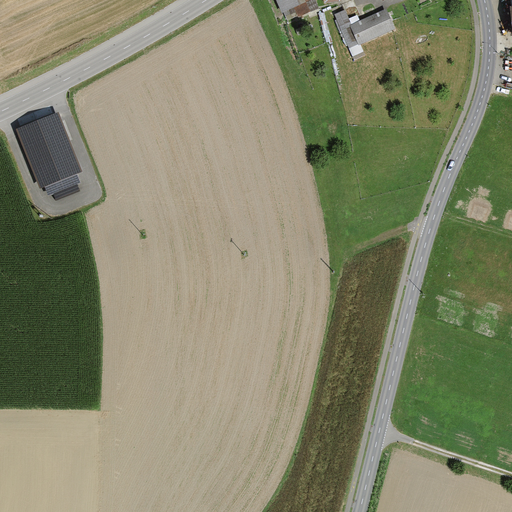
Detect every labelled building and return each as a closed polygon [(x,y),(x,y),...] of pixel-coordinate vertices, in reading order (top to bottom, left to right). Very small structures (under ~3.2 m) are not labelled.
[(294,0),(276,0),(282,13),(297,8),(294,0)] [(384,14),(354,28),(360,42),(391,28),(384,14)] [(58,112),(16,129),(40,189),(45,187),(48,196),(53,194),(56,200),(80,191),(77,184),(81,183),(77,174),(82,171),(58,112)] [(436,426),(418,419),(412,435),(429,442),(436,426)] [(475,440),(457,434),(451,450),(468,456),(475,440)] [(511,462),(511,452),(499,447),(492,462),(509,470),(511,462)]
